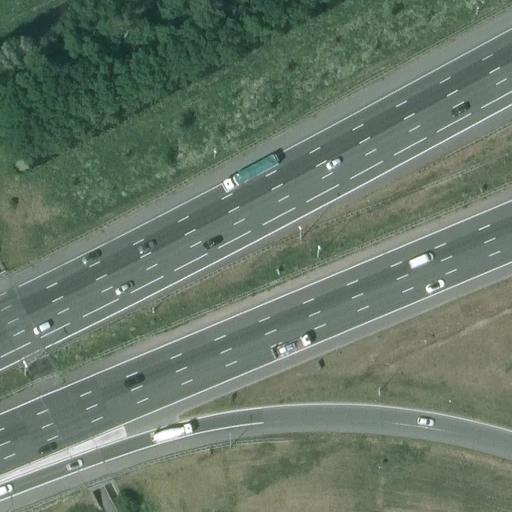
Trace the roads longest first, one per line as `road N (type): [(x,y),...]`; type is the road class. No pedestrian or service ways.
road 1 (motorway): [(511,75),(0,342)]
road 2 (motorway): [(0,445),(511,231)]
road 3 (motorway): [(0,480),(197,426),(289,413),(406,417),(511,440)]
